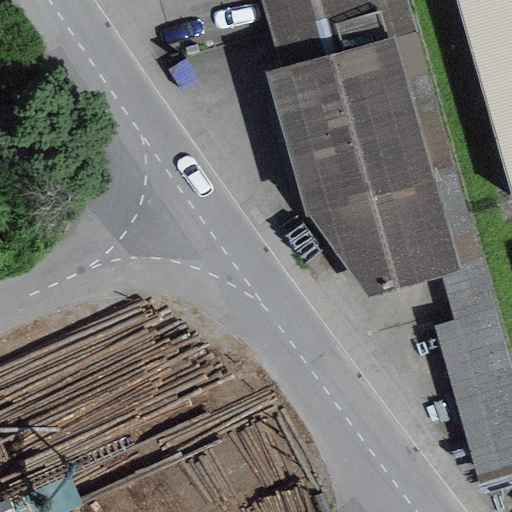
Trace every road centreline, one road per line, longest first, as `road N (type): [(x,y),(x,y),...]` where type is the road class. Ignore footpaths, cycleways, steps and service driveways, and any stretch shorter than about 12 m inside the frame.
road 1 (residential): [(421,511),(198,216)]
road 2 (residential): [(198,216),(49,0)]
road 3 (residential): [(198,216),(0,310)]
